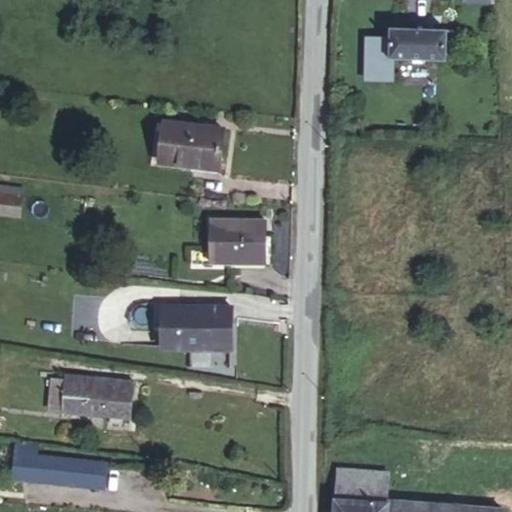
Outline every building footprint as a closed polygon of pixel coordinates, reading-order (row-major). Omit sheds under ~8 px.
[(450,82),(451,52),(382,50),(380,79),(450,82)] [(152,151),(148,193),(210,200),(216,160),(152,151)] [(0,186),(0,212),(20,214),(22,188),(0,186)] [(205,281),(260,285),(263,245),(207,241),(205,281)] [(91,330),(92,316),(59,312),(58,326),(91,330)] [(156,374),(224,379),(226,336),(159,332),(156,374)] [(139,449),(145,407),(75,399),(69,440),(139,449)] [(35,475),(37,461),(15,458),(13,471),(35,475)] [(128,488),(35,475),(13,471),(11,491),(126,510),(128,488)] [(337,495),(336,511),(386,511),(387,498),(337,495)]
